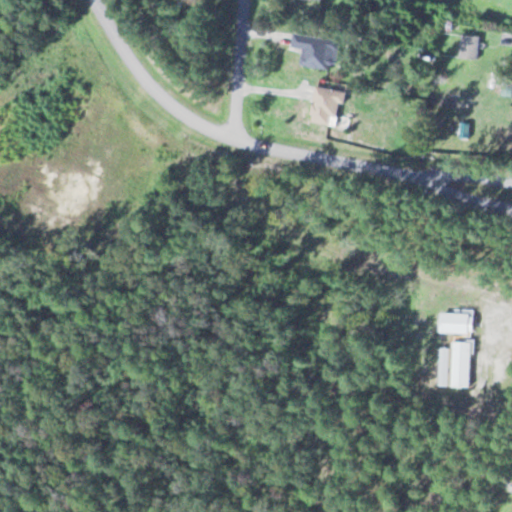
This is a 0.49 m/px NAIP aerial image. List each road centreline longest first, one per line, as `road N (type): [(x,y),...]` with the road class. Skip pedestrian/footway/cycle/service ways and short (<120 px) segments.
road 1 (residential): [(511,198),(228,143),(141,75),(97,0)]
road 2 (residential): [(228,143),(239,0)]
